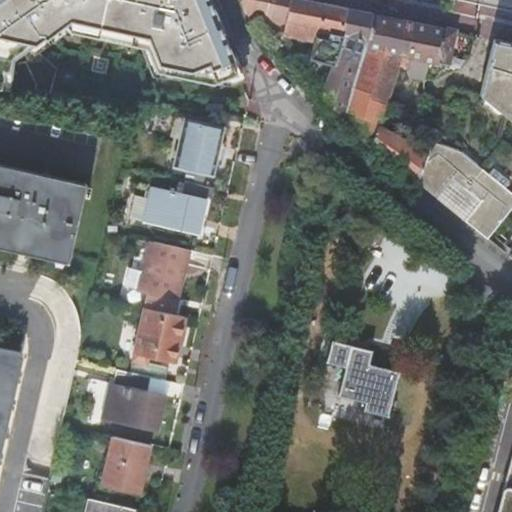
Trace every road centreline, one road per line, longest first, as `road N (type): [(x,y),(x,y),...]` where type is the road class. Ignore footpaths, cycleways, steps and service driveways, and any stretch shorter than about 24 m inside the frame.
road 1 (residential): [(289,106),(261,154),(189,511)]
road 2 (residential): [(289,106),(349,160),(511,274)]
road 3 (residential): [(223,0),(289,106)]
